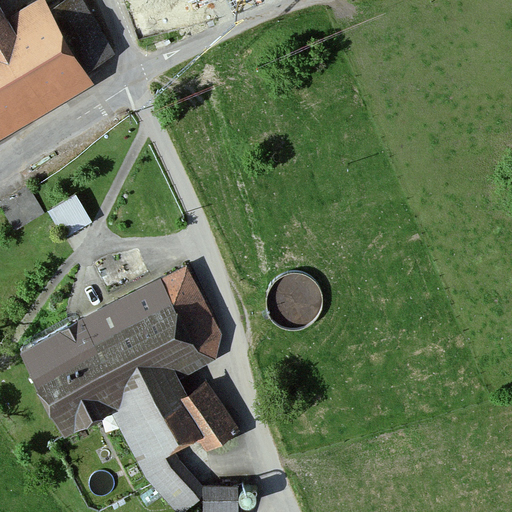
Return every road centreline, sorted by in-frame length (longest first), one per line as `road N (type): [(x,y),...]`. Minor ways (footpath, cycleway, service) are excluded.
road 1 (unclassified): [(135,77),(212,257),(293,511)]
road 2 (unclassified): [(305,0),(207,37),(135,77)]
road 3 (unclassified): [(0,166),(135,77)]
